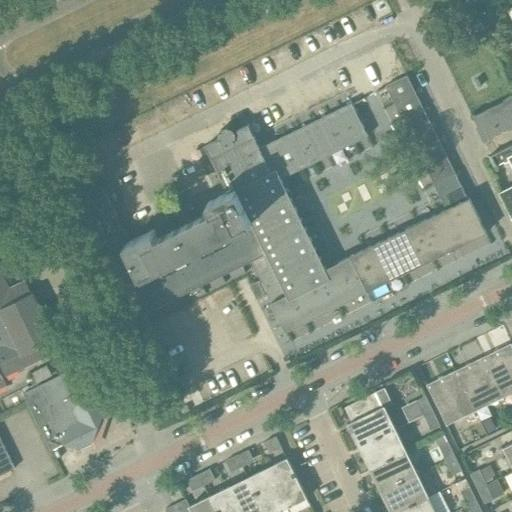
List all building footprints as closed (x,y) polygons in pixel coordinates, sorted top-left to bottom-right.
[(456,48),(452,42),(443,47),(446,53),(456,48)] [(493,87),(480,62),(466,69),(478,94),(493,87)] [(106,194),(83,205),(138,317),(253,261),(272,301),(286,331),(369,289),(373,291),(374,287),(453,249),(457,250),(458,246),(487,232),(470,197),(468,198),(408,75),(386,85),(446,208),(356,252),(353,250),(352,254),(326,267),(283,178),(368,135),(352,102),(260,147),(249,124),(235,130),(229,126),(221,130),(219,138),(206,145),(229,192),(208,202),(213,211),(159,237),(154,228),(126,242),(115,219),(118,217),(106,194)] [(509,130),(511,128),(511,94),(504,99),(505,100),(476,115),(475,113),(471,115),(473,119),(475,119),(478,126),(477,127),(484,142),(487,141),(486,139),(508,128),(509,130)] [(511,144),(490,155),(497,170),(499,169),(497,165),(504,162),(505,163),(510,161),(511,164),(511,185),(499,192),(511,217),(511,144)] [(7,287),(0,272),(0,386),(7,383),(3,376),(60,348),(25,279),(7,287)] [(484,356),(483,357),(503,397),(511,392),(511,344),(511,343),(504,347),(506,351),(486,361),(484,356)] [(503,397),(483,357),(476,360),(478,365),(458,375),(456,370),(475,411),(503,397)] [(81,392),(70,370),(24,393),(28,402),(52,450),(64,443),(80,449),(92,443),(104,410),(98,398),(81,392)] [(475,411),(456,370),(448,374),(451,378),(431,388),(428,384),(427,384),(447,424),(465,416),(475,411)] [(360,446),(396,428),(385,405),(383,406),(376,392),(345,407),(352,421),(348,423),(360,446)] [(417,400),(424,415),(433,410),(426,395),(417,400)] [(433,410),(424,415),(431,429),(440,425),(433,410)] [(497,428),(491,417),(483,421),(489,432),(497,428)] [(371,469),(407,451),(396,428),(360,446),(371,469)] [(0,474),(15,468),(0,436),(0,474)] [(282,447),(276,436),(265,442),(270,452),(282,447)] [(446,459),(446,460),(455,456),(448,441),(426,452),(432,465),(446,459)] [(249,449),(238,455),(243,466),(254,460),(249,449)] [(382,491),(419,473),(407,451),(371,469),(382,491)] [(243,466),(238,455),(226,460),(232,471),(243,466)] [(455,456),(446,460),(453,475),(462,470),(455,456)] [(288,457),(268,467),(288,507),(308,497),(288,457)] [(478,488),(487,484),(487,483),(495,479),(493,476),(495,474),(491,464),(471,473),(478,488)] [(266,511),(277,511),(288,507),(268,467),(248,476),(266,511)] [(210,468),(199,474),(204,484),(216,479),(210,468)] [(396,511),(430,496),(419,473),(382,491),(391,511),(396,511)] [(204,484),(199,474),(188,479),(193,490),(204,484)] [(229,486),(241,511),(266,511),(248,476),(229,486)] [(494,499),(487,484),(478,488),(485,503),(494,499)] [(241,511),(229,486),(210,495),(217,511),(241,511)] [(468,505),(477,501),(470,486),(461,490),(468,505)] [(396,511),(449,511),(440,491),(430,496),(396,511)] [(217,511),(210,495),(189,505),(192,510),(192,511),(217,511)] [(167,511),(187,511),(192,510),(189,505),(186,498),(165,509),(167,511)] [(482,511),(477,501),(468,505),(471,511),(482,511)]
